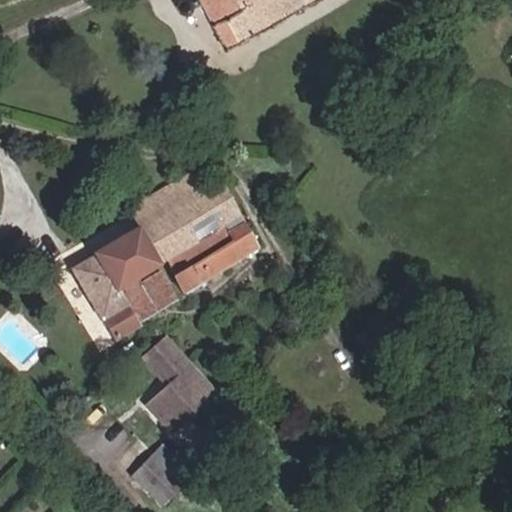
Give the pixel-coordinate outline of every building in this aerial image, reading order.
[(225,49),(314,0),(175,0),(173,5),(176,10),(182,12),(201,4),(225,49)] [(222,227),(238,218),(218,183),(202,192),(191,173),(123,213),(134,232),(94,256),(95,257),(71,272),(114,344),(140,329),(137,324),(116,288),(156,265),(164,260),(222,227)] [(183,294),(257,250),(243,223),(225,233),(222,227),(164,260),(183,294)] [(137,324),(175,301),(156,265),(116,288),(137,324)] [(445,413),(460,399),(374,316),(351,339),(420,406),(428,398),(445,413)] [(221,405),(163,339),(153,349),(142,358),(167,387),(172,382),(178,389),(151,412),(177,443),(221,405)] [(102,387),(115,375),(109,368),(95,380),(102,387)] [(161,508),(184,484),(178,477),(185,470),(161,445),(130,477),(161,508)]
